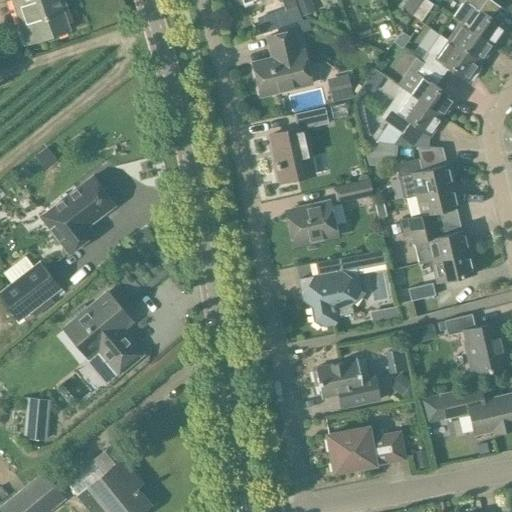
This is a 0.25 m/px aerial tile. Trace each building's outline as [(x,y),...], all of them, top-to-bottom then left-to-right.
[(11,0),(20,25),(18,26),(25,45),(69,29),(58,0),(11,0)] [(296,6),(293,0),(281,0),(285,10),(296,6)] [(433,4),(427,0),(422,0),(416,8),(412,15),(420,21),(433,4)] [(465,0),(465,1),(453,18),(460,23),(492,46),(505,28),(485,14),(492,5),(485,0),(465,0)] [(412,15),(416,8),(407,1),(402,8),(412,15)] [(448,40),(480,63),(492,46),(460,23),(448,40)] [(294,30),(267,36),(272,58),(252,62),(260,96),(311,83),(303,50),(299,51),(294,30)] [(428,52),(421,62),(441,76),(448,67),(468,81),(469,79),(472,81),(481,68),(478,66),(480,63),(448,40),(440,35),(428,52)] [(416,58),(398,85),(401,87),(410,93),(409,94),(414,97),(442,117),(455,100),(435,86),(441,76),(421,62),(416,58)] [(375,69),(364,83),(371,88),(382,74),(375,69)] [(351,90),(348,76),(332,80),(335,93),(351,90)] [(402,133),(410,121),(430,135),(442,117),(409,94),(410,93),(401,87),(380,117),(402,133)] [(280,182),(313,174),(303,128),(328,123),(325,107),(294,114),(297,129),(269,135),(280,182)] [(366,156),(382,158),(383,144),(367,142),(366,156)] [(402,197),(416,194),(455,185),(450,164),(422,170),(419,158),(395,164),(402,197)] [(40,217),(68,254),(93,235),(87,227),(114,206),(112,203),(115,200),(106,188),(102,191),(92,177),(40,217)] [(369,178),(332,186),(336,203),(373,195),(369,178)] [(416,194),(420,215),(400,220),(403,232),(436,224),(434,213),(460,207),(455,185),(416,194)] [(337,236),(329,201),(286,211),(294,246),(337,236)] [(465,230),(439,236),(436,224),(403,232),(404,237),(411,235),(418,263),(431,260),(470,251),(465,230)] [(349,292),(360,290),(356,269),(385,264),(382,250),(314,263),(317,276),(299,279),(303,301),(308,300),(312,321),(320,327),(334,324),(338,319),(337,316),(352,313),(349,292)] [(470,251),(431,260),(436,282),(475,273),(470,251)] [(0,293),(0,297),(18,321),(59,289),(39,263),(0,293)] [(432,283),(408,288),(411,301),(435,295),(432,283)] [(65,328),(89,357),(98,349),(119,373),(142,354),(121,330),(131,322),(107,293),(65,328)] [(396,305),(387,307),(390,320),(399,318),(396,305)] [(444,321),(446,329),(447,335),(464,332),(474,375),(506,367),(495,323),(474,328),(471,314),(444,321)] [(321,398),(337,395),(340,408),(379,400),(376,386),(362,389),(356,359),(314,368),(321,398)] [(478,386),(420,400),(426,422),(445,417),(445,419),(469,413),(474,435),(492,431),(492,433),(511,428),(511,399),(511,393),(482,400),(478,386)] [(46,438),(47,397),(26,396),(25,438),(46,438)] [(374,464),(403,459),(398,434),(369,439),(367,428),(327,435),(333,472),(374,465),(374,464)] [(90,511),(140,511),(151,504),(140,491),(132,481),(138,477),(112,445),(94,460),(105,473),(77,495),(90,511)] [(413,451),(416,468),(429,466),(426,449),(413,451)] [(0,509),(2,511),(48,511),(66,498),(43,470),(0,504),(0,509)]
